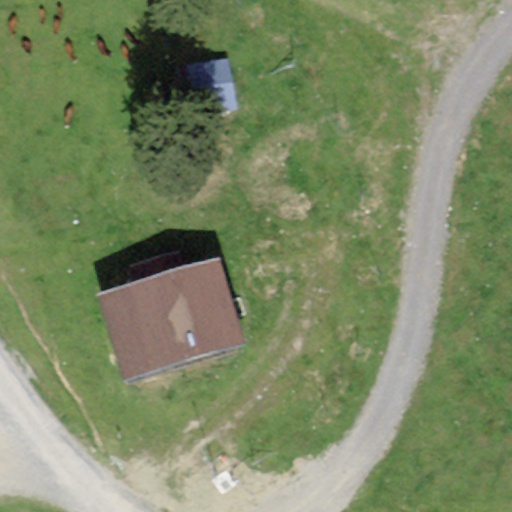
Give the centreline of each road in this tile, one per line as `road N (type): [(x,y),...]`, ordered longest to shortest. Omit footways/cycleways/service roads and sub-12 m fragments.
road 1 (track): [(76,484),(149,466),(187,444),(286,357),(362,131),(439,37),(469,17)]
road 2 (track): [(270,511),(327,473),(364,429),(391,372),(418,267),(426,99),(439,56),(469,17)]
road 3 (track): [(280,508),(426,488),(511,489)]
road 4 (track): [(100,511),(0,377)]
